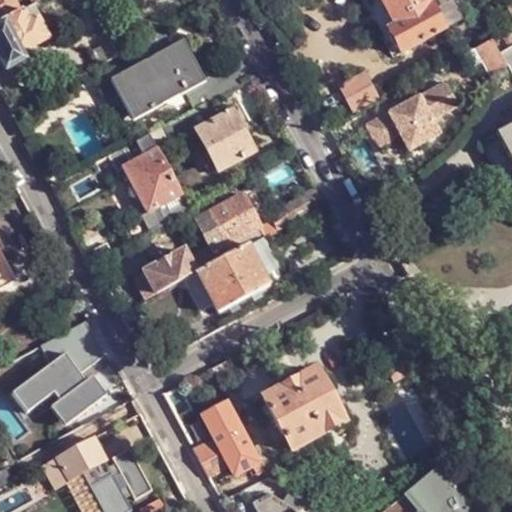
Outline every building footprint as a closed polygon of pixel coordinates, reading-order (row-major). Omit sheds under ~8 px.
[(0,22),(23,11),(34,4),(31,0),(15,0),(0,8),(0,22)] [(381,0),(396,29),(392,31),(391,29),(389,30),(402,54),(444,31),(441,23),(445,21),(433,0),(381,0)] [(0,22),(0,68),(8,69),(23,60),(20,54),(47,39),(37,20),(30,23),(23,11),(0,22)] [(511,47),(511,31),(511,29),(506,32),(502,34),(510,48),(511,47)] [(211,102),(242,86),(231,65),(203,80),(182,40),(167,48),(160,34),(130,50),(137,63),(117,74),(140,117),(186,93),(196,110),(211,102)] [(477,48),(492,76),(507,68),(493,39),(477,48)] [(98,67),(116,57),(109,44),(91,54),(98,67)] [(371,74),(340,85),(350,111),(381,100),(371,74)] [(447,85),(366,125),(378,147),(401,136),(409,151),(440,135),(431,119),(458,107),(447,85)] [(16,103),(20,109),(33,102),(31,96),(16,103)] [(196,110),(157,131),(167,149),(197,133),(219,173),(254,154),(232,114),(220,121),(211,102),(196,110)] [(511,127),(509,129),(497,135),(511,161),(511,127)] [(149,136),(136,143),(144,157),(123,169),(129,179),(123,183),(136,207),(142,205),(149,215),(182,197),(149,136)] [(278,231),(324,206),(315,189),(286,207),(272,220),(278,231)] [(193,222),(211,254),(261,227),(244,195),(193,222)] [(162,217),(166,223),(188,212),(190,210),(185,203),(162,217)] [(272,234),(278,231),(272,220),(261,227),(266,237),(272,234)] [(280,249),(272,234),(266,237),(263,239),(271,254),(280,249)] [(223,260),(248,308),(266,298),(262,292),(270,287),(249,246),(223,260)] [(135,279),(147,301),(185,281),(198,274),(216,264),(211,254),(193,264),(185,252),(135,279)] [(0,254),(0,292),(16,284),(0,254)] [(231,317),(248,308),(223,260),(216,264),(198,274),(214,305),(219,315),(227,311),(231,317)] [(201,312),(214,305),(198,274),(185,281),(201,312)] [(104,358),(86,324),(40,348),(50,366),(12,396),(27,415),(53,395),(59,403),(51,410),(65,428),(107,396),(92,378),(85,383),(79,375),(104,358)] [(511,347),(496,357),(511,383),(511,347)] [(264,400),(292,454),(345,425),(317,370),(264,400)] [(140,414),(134,403),(82,433),(87,443),(92,440),(140,414)] [(208,477),(215,489),(226,483),(219,471),(223,469),(207,441),(222,433),(208,409),(180,423),(208,477)] [(87,443),(43,467),(55,489),(80,475),(87,489),(110,477),(92,440),(87,443)] [(464,511),(441,468),(388,511),(464,511)] [(0,491),(0,508),(22,496),(13,483),(0,491)] [(270,493),(253,502),(258,511),(316,511),(314,506),(290,490),(282,501),(270,493)] [(169,511),(164,501),(163,501),(141,511),(169,511)]
